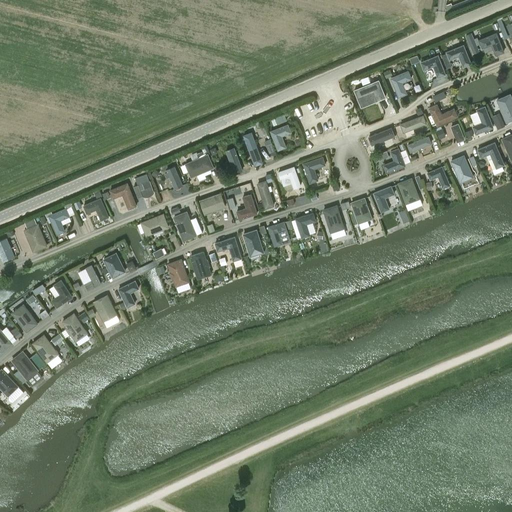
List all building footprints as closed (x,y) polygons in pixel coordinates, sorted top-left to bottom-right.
[(504,52),(496,32),(478,39),(482,48),(491,45),(496,55),(504,52)] [(470,48),(476,45),(474,39),(468,41),(470,48)] [(449,60),(459,57),(463,67),(472,64),(464,44),(446,51),(449,60)] [(446,74),(438,55),(420,62),(424,71),(433,67),(437,78),(446,74)] [(412,79),(408,70),(390,78),(399,97),(407,94),(403,83),(412,79)] [(379,79),(355,89),(361,103),(375,97),(376,99),(386,96),(379,79)] [(511,120),(511,97),(510,93),(496,99),(506,123),(511,120)] [(458,116),(454,108),(442,114),(437,104),(428,108),(437,126),(458,116)] [(494,127),(485,106),(477,109),(482,122),(472,126),(476,134),(494,127)] [(287,121),(284,114),(276,118),(279,125),(287,121)] [(423,114),(400,124),(403,132),(426,123),(423,114)] [(495,123),(497,129),(504,126),(502,120),(495,123)] [(458,123),(451,126),(457,142),(465,139),(458,123)] [(282,136),(291,132),(288,124),(270,131),(278,151),(287,147),(282,136)] [(368,137),(372,146),(395,136),(391,128),(368,137)] [(463,132),(467,140),(476,136),(472,128),(463,132)] [(511,133),(501,138),(511,162),(511,161),(511,133)] [(428,135),(407,144),(410,152),(432,143),(428,135)] [(245,143),(254,167),(262,164),(254,140),(245,143)] [(490,154),(492,158),(496,168),(505,165),(495,142),(477,149),(481,158),(490,154)] [(235,147),(227,150),(235,173),(244,170),(235,147)] [(394,160),(383,165),(386,173),(406,165),(399,147),(390,151),(394,160)] [(198,157),(186,163),(192,176),(214,166),(208,153),(204,155),(203,151),(197,154),(198,157)] [(450,160),(460,183),(474,177),(464,154),(450,160)] [(326,165),(323,156),(303,163),(309,183),(318,180),(315,169),(326,165)] [(473,156),(469,158),(473,167),(477,165),(473,156)] [(182,185),(174,165),(165,169),(166,172),(164,173),(166,178),(168,177),(174,189),(182,185)] [(295,166),(279,172),(281,179),(291,176),(295,188),(302,186),(295,166)] [(443,188),(450,185),(442,166),(427,172),(430,180),(438,177),(443,188)] [(420,198),(412,177),(398,183),(406,204),(420,198)] [(145,197),(146,197),(147,197),(148,197),(149,197),(150,196),(151,196),(152,195),(154,194),(154,193),(154,192),(150,180),(142,183),(144,188),(141,190),(139,185),(134,186),(138,198),(143,196),(143,197),(144,197),(145,197)] [(267,180),(258,183),(266,208),(275,205),(267,180)] [(137,206),(128,182),(110,190),(113,199),(122,195),(128,209),(137,206)] [(386,198),(395,194),(391,185),(373,192),(381,212),(390,209),(386,198)] [(160,192),(163,200),(170,198),(167,189),(160,192)] [(221,192),(199,200),(205,215),(226,207),(221,192)] [(242,196),(246,207),(236,211),(239,220),(258,214),(251,194),(242,196)] [(110,217),(101,197),(83,205),(87,214),(96,210),(101,220),(110,217)] [(350,202),(358,224),(373,218),(365,197),(350,202)] [(345,228),(337,204),(323,209),(330,233),(345,228)] [(68,210),(49,218),(57,237),(66,234),(61,223),(71,218),(68,210)] [(183,241),(197,235),(187,210),(173,216),(183,241)] [(301,238),(311,235),(307,224),(316,221),(313,212),(295,218),(301,238)] [(409,219),(407,214),(402,216),(400,212),(398,213),(402,222),(409,219)] [(169,227),(164,213),(141,221),(146,236),(169,227)] [(278,231),(287,229),(284,221),(268,226),(274,246),(282,244),(278,231)] [(39,223),(24,229),(34,252),(48,246),(39,223)] [(242,233),(250,257),(265,252),(257,229),(242,233)] [(235,236),(215,243),(218,252),(229,248),(233,261),(242,258),(235,236)] [(0,240),(0,254),(3,261),(15,256),(7,238),(0,240)] [(210,266),(208,259),(207,259),(204,250),(189,255),(197,279),(212,274),(209,267),(210,266)] [(113,278),(126,271),(116,252),(103,258),(113,278)] [(167,264),(170,271),(169,272),(172,279),(173,279),(176,287),(190,282),(182,258),(167,264)] [(93,264),(86,267),(92,279),(85,283),(88,290),(102,283),(93,264)] [(54,286),(50,289),(55,297),(51,299),(57,308),(73,297),(61,279),(53,284),(54,286)] [(127,308),(136,303),(131,293),(140,288),(135,280),(118,288),(127,308)] [(118,314),(108,294),(93,301),(103,322),(118,314)] [(24,303),(12,312),(26,332),(39,323),(24,303)] [(76,342),(88,333),(74,312),(62,321),(66,327),(65,328),(70,335),(71,335),(76,342)] [(13,343),(0,326),(0,350),(1,353),(13,343)] [(47,363),(59,353),(44,334),(32,343),(47,363)] [(56,345),(64,339),(60,334),(52,340),(56,345)] [(23,350),(11,360),(27,380),(39,370),(23,350)] [(19,386),(2,368),(0,370),(0,388),(8,397),(19,386)]
